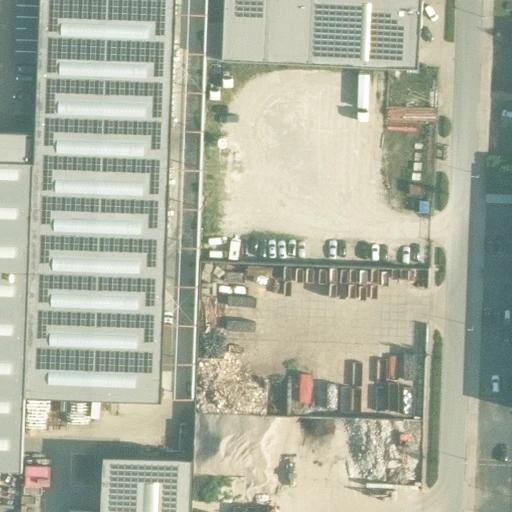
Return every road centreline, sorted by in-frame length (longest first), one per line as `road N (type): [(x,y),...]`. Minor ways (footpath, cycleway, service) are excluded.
road 1 (unknown): [(0,452),(133,442),(176,413),(200,373),(196,0)]
road 2 (unclassified): [(454,511),(468,0)]
